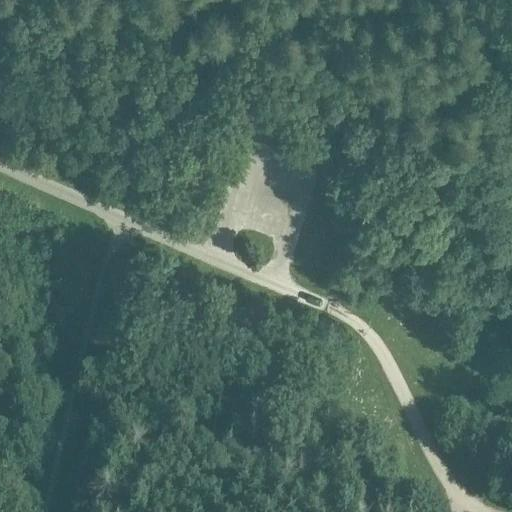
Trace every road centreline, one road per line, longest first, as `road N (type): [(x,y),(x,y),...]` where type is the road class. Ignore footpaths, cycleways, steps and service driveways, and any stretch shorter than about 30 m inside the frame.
road 1 (unclassified): [(330,316),(0,165)]
road 2 (track): [(330,316),(374,344),(467,511)]
